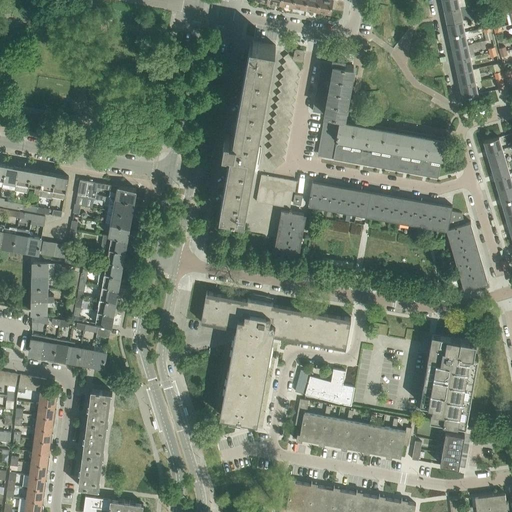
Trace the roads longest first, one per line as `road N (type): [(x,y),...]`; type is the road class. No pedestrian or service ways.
road 1 (residential): [(472,181),(438,188),(298,163),(314,27)]
road 2 (residential): [(153,256),(141,346),(180,468),(178,511)]
road 3 (residential): [(199,511),(161,365),(176,262)]
road 4 (residential): [(200,266),(243,15)]
road 5 (residential): [(511,478),(439,485),(271,455)]
road 6 (unclassified): [(271,455),(292,352),(349,358),(362,297)]
road 7 (residential): [(56,511),(69,381),(13,364)]
road 8 (residential): [(170,174),(0,142)]
road 9 (residential): [(192,178),(222,12)]
road 10 (residential): [(196,8),(170,174)]
road 11 (residential): [(362,297),(200,266)]
road 12 (residential): [(506,293),(438,308),(362,297)]
